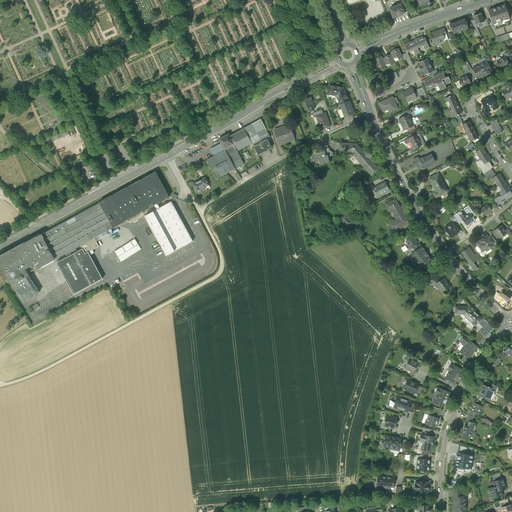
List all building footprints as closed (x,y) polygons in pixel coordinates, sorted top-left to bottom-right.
[(394,18),(395,19),(402,16),(401,15),(405,13),(401,4),(400,1),(396,3),(397,6),(389,9),(393,18),(394,18)] [(505,5),(497,8),(501,21),(510,18),(505,5)] [(493,24),(501,21),(497,8),(488,11),(493,24)] [(473,16),(476,25),(484,22),(481,14),(473,16)] [(465,19),(457,22),(460,31),(468,28),(465,19)] [(461,33),(460,31),(457,22),(449,25),(453,34),(457,32),(458,35),(461,33)] [(432,38),(433,43),(436,42),(439,41),(440,42),(440,43),(443,41),(443,40),(445,39),(444,36),(447,35),(444,28),(441,30),(442,31),(438,33),(437,31),(432,33),(433,37),(432,38)] [(499,43),(508,40),(506,35),(497,38),(499,43)] [(414,41),(415,42),(417,48),(423,46),(425,50),(429,48),(424,38),(421,39),(420,37),(414,41)] [(419,53),(417,48),(415,42),(411,44),(411,42),(404,45),(407,53),(413,50),(415,55),(419,53)] [(390,53),(391,55),(393,59),(397,57),(399,60),(403,57),(402,55),(399,49),(394,50),(390,53)] [(395,63),(393,59),(391,55),(386,56),(383,59),(386,65),(390,63),(391,67),(395,63)] [(382,68),(386,65),(383,59),(382,57),(377,57),(373,61),(376,67),(381,65),(382,68)] [(496,61),(500,68),(509,64),(506,59),(505,57),(496,61)] [(424,75),(425,75),(428,74),(433,72),(433,71),(427,59),(419,63),(420,66),(419,66),(421,72),(422,72),(423,72),(424,75)] [(486,62),(480,65),(485,75),(491,72),(489,66),(487,62),(486,62)] [(478,79),(485,75),(480,65),(473,69),(478,79)] [(370,77),(374,85),(379,85),(377,81),(382,79),(379,73),(374,74),(370,77)] [(438,85),(440,90),(446,87),(444,85),(451,82),(448,77),(445,78),(443,74),(436,77),(436,78),(433,80),(433,79),(424,83),(427,90),(438,85)] [(459,80),(463,87),(471,83),(466,75),(459,80)] [(338,100),(340,104),(349,100),(346,93),(346,94),(343,88),(329,86),(328,95),(335,96),(338,100)] [(502,92),(505,99),(511,95),(511,86),(509,87),(510,88),(502,92)] [(403,93),(407,102),(413,99),(413,100),(417,98),(414,91),(412,88),(403,93)] [(423,88),(417,91),(420,96),(420,97),(425,94),(423,88)] [(460,110),(458,104),(455,99),(453,96),(453,95),(452,96),(450,97),(450,96),(445,98),(447,102),(448,102),(451,107),(453,112),(451,113),(453,117),(458,115),(461,113),(460,110)] [(492,107),(494,110),(498,108),(492,95),(489,97),(490,97),(481,101),(485,110),(492,107)] [(379,103),(383,112),(388,109),(391,108),(392,112),(398,109),(396,104),(393,99),(393,97),(379,103)] [(305,100),(309,112),(315,110),(310,98),(305,100)] [(345,117),(354,113),(350,102),(340,106),(342,110),(345,117)] [(268,115),(272,121),(280,117),(277,111),(268,115)] [(316,117),(317,117),(320,123),(318,123),(319,124),(321,130),(330,127),(325,113),(323,114),(316,117)] [(399,119),(404,130),(407,129),(414,126),(409,115),(409,114),(405,116),(399,119)] [(261,119),(244,128),(252,143),(253,146),(267,139),(270,138),(261,119)] [(502,131),(498,122),(496,119),(490,123),(492,126),(496,134),(502,131)] [(466,133),(471,141),(478,138),(474,130),(469,121),(462,125),(466,133)] [(275,132),(280,145),(290,141),(290,140),(294,138),(289,125),(282,128),(282,129),(275,132)] [(244,128),(229,136),(234,146),(237,151),(252,143),(244,128)] [(221,143),(225,150),(234,146),(229,136),(228,134),(219,139),(221,143)] [(413,148),(414,150),(416,149),(422,146),(417,134),(404,141),(406,144),(410,142),(413,148)] [(272,148),(267,139),(253,146),(258,155),(272,148)] [(210,149),(214,156),(225,150),(221,143),(210,149)] [(352,154),(372,176),(379,169),(357,144),(339,143),(339,153),(352,154)] [(237,151),(234,146),(225,150),(214,156),(207,160),(217,179),(244,164),(237,151)] [(328,155),(328,157),(329,157),(330,156),(332,155),(332,154),(333,152),(332,152),(329,149),(328,148),(324,151),(325,156),(328,155)] [(477,162),(484,173),(486,172),(491,168),(492,167),(489,161),(491,160),(488,155),(487,156),(483,148),(476,152),(480,160),(477,162)] [(320,160),(320,165),(324,165),(323,163),(329,162),(328,157),(328,155),(325,156),(324,151),(310,154),(311,162),(320,160)] [(422,166),(424,169),(427,167),(427,166),(435,162),(431,154),(423,159),(423,158),(420,160),(419,160),(421,163),(422,166)] [(481,175),(484,178),(492,171),(491,168),(486,172),(484,173),(481,175)] [(494,174),(492,171),(484,178),(485,180),(489,177),(494,174)] [(94,238),(154,205),(157,204),(169,197),(155,172),(143,179),(144,179),(141,181),(141,180),(129,187),(127,189),(126,188),(114,195),(115,195),(112,197),(112,196),(25,243),(35,263),(38,268),(65,254),(69,252),(80,245),(94,238)] [(434,193),(436,198),(438,196),(439,197),(448,192),(438,174),(429,179),(436,192),(434,193)] [(496,181),(499,186),(505,182),(499,174),(496,176),(492,179),(494,182),(496,181)] [(201,191),(202,193),(208,190),(206,187),(209,185),(205,178),(200,180),(201,181),(197,183),(197,182),(193,184),(197,193),(201,191)] [(373,189),(378,197),(390,191),(385,182),(374,188),(373,189)] [(501,192),(503,195),(510,191),(505,182),(499,186),(502,191),(501,192)] [(366,186),(368,191),(373,189),(374,188),(371,183),(366,186)] [(511,196),(511,194),(510,191),(503,195),(499,197),(498,198),(502,203),(506,200),(509,198),(511,196)] [(493,200),(497,206),(502,203),(498,198),(499,197),(498,197),(493,200)] [(390,225),(395,231),(408,222),(396,200),(386,204),(388,211),(392,210),(397,219),(390,225)] [(171,202),(160,208),(157,210),(145,216),(166,256),(193,241),(171,202)] [(480,210),(484,216),(492,210),(491,210),(488,205),(487,204),(480,210)] [(469,214),(471,216),(473,215),(467,207),(463,210),(463,211),(463,212),(464,212),(466,214),(467,215),(469,214)] [(347,211),(346,212),(340,218),(347,226),(352,222),(348,218),(350,216),(351,215),(351,214),(350,212),(349,211),(347,211)] [(456,220),(459,224),(463,221),(464,221),(462,219),(459,215),(458,216),(456,214),(453,216),(456,220)] [(463,221),(466,225),(474,220),(471,216),(469,214),(467,215),(466,214),(466,215),(462,219),(464,221),(463,221)] [(448,234),(451,237),(459,231),(456,227),(453,223),(448,227),(448,229),(446,231),(446,232),(448,235),(448,234)] [(497,234),(500,238),(507,234),(505,231),(501,226),(493,231),(496,235),(497,234)] [(485,239),(480,242),(476,245),(482,252),(485,250),(489,247),(490,249),(494,246),(493,244),(488,237),(487,235),(484,237),(485,239)] [(488,237),(493,244),(496,242),(491,235),(488,237)] [(406,241),(410,248),(411,248),(417,244),(418,243),(413,236),(406,241)] [(82,249),(74,253),(91,285),(103,279),(88,252),(89,252),(93,250),(99,247),(94,238),(80,245),(82,249)] [(118,257),(121,262),(141,250),(138,244),(135,240),(135,239),(115,252),(118,257)] [(26,269),(35,263),(25,243),(24,243),(24,242),(0,255),(0,264),(5,274),(6,274),(22,301),(25,302),(39,293),(25,269),(26,269)] [(411,248),(414,252),(420,248),(417,244),(411,248)] [(417,263),(421,269),(432,262),(427,254),(426,255),(425,253),(426,252),(422,247),(420,248),(414,252),(412,253),(415,258),(414,259),(413,259),(413,261),(415,263),(416,264),(417,263)] [(462,252),(469,263),(472,261),(473,262),(477,260),(474,256),(469,248),(462,252)] [(74,294),(91,285),(74,253),(71,255),(67,257),(57,263),(74,294)] [(477,268),(473,262),(472,261),(469,263),(468,264),(470,268),(470,269),(475,270),(477,268)] [(26,269),(29,273),(38,268),(35,263),(26,269)] [(438,288),(443,294),(450,288),(447,284),(447,283),(443,278),(438,282),(435,284),(438,288)] [(506,301),(507,302),(511,295),(511,294),(507,291),(504,289),(499,295),(499,296),(506,301)] [(497,293),(494,297),(500,303),(503,305),(506,301),(499,296),(499,295),(497,293)] [(466,317),(473,325),(476,321),(477,322),(481,319),(481,318),(474,311),(473,312),(471,311),(472,310),(472,309),(472,308),(470,306),(467,309),(466,307),(455,307),(455,313),(460,313),(460,312),(464,311),(467,315),(465,316),(466,316),(466,317)] [(484,319),(483,319),(482,320),(481,319),(477,322),(483,328),(479,332),(481,333),(485,338),(486,338),(494,330),(494,329),(494,328),(485,319),(484,319)] [(472,339),(479,344),(485,338),(481,333),(476,337),(475,336),(472,339)] [(463,358),(465,360),(467,357),(468,357),(472,352),(475,354),(479,348),(466,338),(462,344),(465,346),(460,352),(465,355),(463,358)] [(463,358),(458,364),(462,366),(466,369),(470,363),(465,360),(463,358)] [(409,371),(412,373),(413,372),(414,372),(419,364),(414,361),(409,359),(405,368),(409,370),(409,371)] [(461,372),(460,371),(461,370),(461,369),(453,365),(451,364),(448,370),(449,371),(445,378),(454,383),(458,375),(459,375),(460,374),(461,373),(461,372)] [(406,390),(414,394),(418,385),(418,384),(405,378),(403,382),(406,383),(404,387),(403,387),(402,388),(403,390),(404,390),(406,390)] [(485,398),(486,399),(489,392),(493,393),(494,394),(497,386),(492,384),(490,387),(488,387),(482,384),(481,387),(482,387),(478,395),(482,397),(485,398)] [(414,394),(420,396),(423,388),(418,385),(414,394)] [(434,402),(443,406),(444,403),(445,399),(446,400),(449,393),(440,388),(438,388),(436,388),(435,389),(435,390),(434,391),(435,392),(435,393),(436,393),(437,394),(434,402)] [(400,410),(408,412),(408,411),(411,403),(411,402),(397,397),(395,402),(394,407),(395,408),(396,409),(399,410),(400,410)] [(408,411),(414,413),(416,407),(417,404),(411,403),(408,411)] [(475,413),(478,415),(482,406),(475,403),(471,411),(475,413)] [(433,407),(431,412),(427,411),(426,414),(429,415),(434,417),(435,414),(439,415),(441,410),(433,407)] [(387,428),(391,429),(391,428),(394,429),(397,418),(393,417),(386,415),(384,426),(387,427),(387,428)] [(426,424),(436,428),(439,418),(434,417),(429,415),(427,420),(426,419),(425,423),(426,424)] [(469,421),(467,426),(466,429),(464,428),(464,429),(461,438),(469,441),(472,432),(473,433),(473,432),(474,432),(477,424),(471,422),(469,421)] [(395,448),(400,449),(400,448),(402,439),(402,438),(386,435),(385,443),(383,443),(381,444),(381,447),(382,448),(385,448),(386,447),(389,447),(390,448),(393,449),(395,448)] [(430,452),(431,452),(431,451),(432,450),(432,448),(432,445),(432,444),(432,441),(433,440),(434,437),(430,436),(429,436),(426,436),(426,435),(425,436),(421,435),(420,438),(420,437),(420,438),(420,439),(420,441),(423,442),(422,446),(421,448),(422,449),(422,450),(430,452)] [(459,453),(472,455),(473,451),(468,450),(468,447),(460,444),(459,453)] [(422,450),(421,456),(418,456),(418,459),(426,459),(426,456),(430,457),(430,452),(422,450)] [(467,471),(468,471),(469,471),(470,470),(471,471),(473,455),(472,455),(459,453),(458,453),(457,455),(458,456),(458,459),(457,459),(456,467),(457,467),(456,469),(457,470),(464,471),(465,470),(466,471),(467,471)] [(419,472),(421,472),(422,471),(422,470),(429,471),(430,460),(426,459),(418,459),(417,470),(418,470),(419,472)] [(492,476),(494,481),(501,479),(500,473),(492,476)] [(384,488),(390,488),(390,486),(393,486),(394,477),(378,476),(378,482),(381,482),(380,486),(384,486),(384,488)] [(493,482),(494,487),(495,490),(490,492),(492,499),(502,495),(501,490),(506,489),(503,479),(501,479),(494,481),(493,482)] [(428,493),(428,482),(415,482),(415,493),(419,493),(428,493)] [(454,505),(454,511),(464,511),(464,507),(466,507),(465,497),(461,497),(455,497),(454,497),(454,502),(455,502),(455,505),(454,505)] [(495,506),(496,509),(501,508),(500,508),(509,505),(507,499),(499,501),(500,504),(495,506)]
